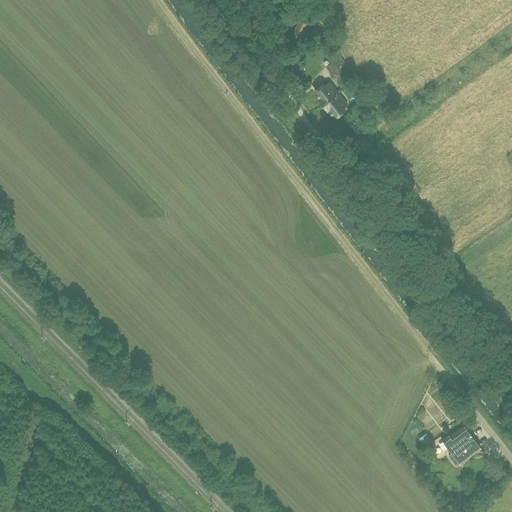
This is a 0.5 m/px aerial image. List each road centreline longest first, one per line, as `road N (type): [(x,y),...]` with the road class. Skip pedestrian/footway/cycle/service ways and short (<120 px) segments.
road 1 (track): [(511,368),(444,307),(384,204),(307,125),(271,46),(233,0)]
road 2 (unclassified): [(433,360),(511,460)]
